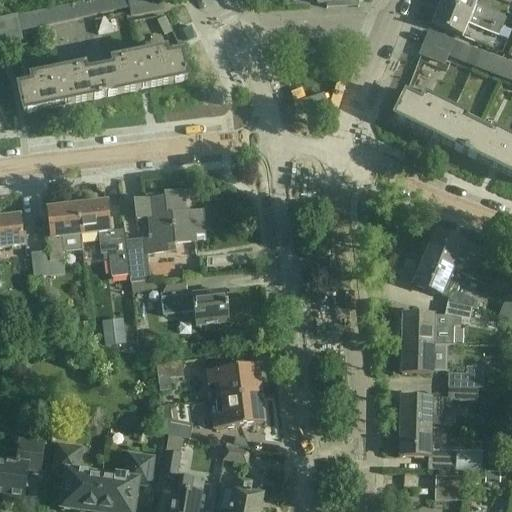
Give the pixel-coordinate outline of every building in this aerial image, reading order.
[(107,0),(103,0),(98,1),(101,15),(111,13),(107,0)] [(117,0),(107,0),(111,13),(120,11),(117,0)] [(129,7),(127,0),(117,0),(120,11),(129,9),(129,7)] [(441,0),(440,4),(495,26),(499,16),(473,6),(475,0),(441,0)] [(98,1),(89,3),(92,17),(101,15),(98,1)] [(129,7),(129,9),(131,18),(160,12),(155,1),(129,7)] [(89,3),(80,5),(82,19),(92,17),(89,3)] [(495,26),(470,16),(440,4),(431,27),(461,39),(465,27),(498,39),(502,29),(495,26)] [(80,5),(70,7),(73,20),(82,19),(80,5)] [(73,20),(70,7),(61,9),(64,22),(73,20)] [(61,9),(52,11),(54,24),(64,22),(61,9)] [(52,11),(42,13),(45,26),(54,24),(52,11)] [(42,13),(33,15),(36,28),(45,26),(42,13)] [(33,15),(24,17),(26,30),(36,28),(33,15)] [(14,18),(17,30),(17,32),(26,30),(24,17),(14,18)] [(0,33),(17,30),(14,18),(0,21),(0,33)] [(0,45),(19,41),(17,32),(17,30),(0,33),(0,45)] [(428,35),(424,46),(447,55),(451,44),(428,35)] [(451,44),(447,55),(446,57),(455,60),(460,48),(451,44)] [(443,65),(446,57),(447,55),(424,46),(420,56),(443,65)] [(468,51),(460,48),(455,60),(463,63),(468,51)] [(477,54),(468,51),(463,63),(472,67),(477,54)] [(165,53),(151,56),(158,88),(186,82),(180,56),(166,59),(165,53)] [(485,58),(477,54),(472,67),(481,70),(485,58)] [(151,56),(124,62),(131,93),(158,88),(151,56)] [(494,61),(485,58),(481,70),(489,73),(494,61)] [(503,65),(494,61),(489,73),(498,77),(503,65)] [(112,70),(98,73),(104,99),(131,93),(124,62),(110,65),(112,70)] [(511,68),(503,65),(498,77),(506,80),(511,68)] [(84,70),(70,73),(77,104),(104,99),(98,73),(85,76),(84,70)] [(70,73),(43,78),(50,110),(77,104),(70,73)] [(22,116),(50,110),(43,78),(29,81),(31,87),(17,90),(22,116)] [(464,156),(477,130),(464,124),(466,120),(423,99),(421,104),(404,96),(393,120),(464,156)] [(477,130),(464,156),(511,179),(511,143),(491,133),(490,136),(477,130)] [(149,242),(142,242),(124,244),(127,278),(128,286),(148,284),(145,258),(165,256),(164,248),(193,245),(193,239),(203,238),(201,214),(191,215),(183,216),(181,195),(163,197),(163,204),(161,204),(160,201),(133,204),(135,222),(147,221),(149,242)] [(106,206),(76,209),(80,238),(97,236),(99,257),(107,256),(110,280),(127,278),(124,244),(123,233),(113,234),(112,221),(108,222),(106,206)] [(48,228),(43,229),(45,242),(46,242),(48,255),(49,264),(63,262),(63,257),(81,254),(80,238),(76,209),(46,212),(48,228)] [(18,219),(0,221),(0,251),(25,249),(24,236),(20,236),(18,219)] [(436,234),(424,261),(452,272),(456,261),(464,264),(467,256),(475,259),(479,251),(436,234)] [(48,255),(31,257),(31,258),(33,271),(34,279),(46,278),(65,276),(63,262),(49,264),(48,255)] [(470,311),(471,302),(460,297),(454,294),(457,286),(448,282),(452,272),(424,261),(413,288),(440,299),(447,301),(447,307),(470,311)] [(183,283),(159,286),(160,299),(162,318),(192,315),(193,330),(202,329),(203,334),(217,333),(217,328),(227,327),(224,296),(190,299),(190,296),(185,296),(183,283)] [(468,322),(470,311),(447,307),(445,319),(432,318),(402,318),(402,348),(432,349),(432,327),(455,328),(455,320),(468,322)] [(41,315),(22,317),(24,331),(43,328),(41,315)] [(122,321),(101,323),(104,348),(125,345),(122,321)] [(432,349),(402,348),(401,376),(431,377),(431,375),(445,375),(446,349),(432,349)] [(157,384),(181,381),(179,367),(155,369),(157,384)] [(219,388),(221,403),(259,399),(256,370),(206,376),(207,389),(219,388)] [(448,378),(448,389),(476,390),(476,378),(449,377),(448,377),(448,378)] [(400,430),(430,431),(438,432),(438,420),(441,420),(441,412),(449,412),(449,402),(475,403),(476,390),(448,389),(447,401),(400,400),(400,430)] [(263,427),(259,399),(221,403),(214,404),(216,419),(211,419),(213,433),(263,427)] [(188,443),(191,429),(166,425),(164,438),(188,443)] [(427,460),(429,458),(430,431),(400,430),(399,459),(427,460)] [(15,467),(0,465),(0,503),(22,507),(27,474),(40,476),(44,446),(18,443),(15,467)] [(61,511),(96,511),(101,480),(78,476),(81,452),(56,448),(52,477),(65,479),(61,511)] [(245,468),(247,454),(223,450),(221,463),(245,468)] [(161,480),(174,482),(175,482),(179,458),(165,456),(161,480)] [(124,483),(101,480),(96,511),(132,511),(136,489),(148,490),(152,461),(127,458),(124,483)] [(429,458),(427,460),(427,473),(437,473),(457,474),(483,474),(484,460),(429,458)] [(435,479),(434,503),(462,504),(462,480),(457,480),(457,474),(437,473),(436,479),(435,479)] [(484,476),(484,486),(498,486),(499,477),(484,476)] [(258,511),(261,498),(249,496),(251,484),(235,481),(233,493),(231,492),(227,511),(258,511)] [(190,485),(175,482),(174,482),(168,511),(196,511),(199,498),(188,496),(190,485)] [(430,493),(431,484),(424,484),(424,483),(400,483),(400,492),(430,493)]
